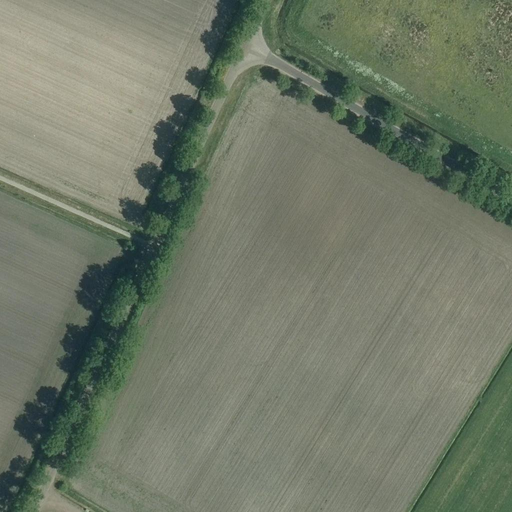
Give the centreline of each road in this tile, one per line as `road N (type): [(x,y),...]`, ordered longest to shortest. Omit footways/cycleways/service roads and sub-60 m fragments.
road 1 (tertiary): [(33,511),(247,44)]
road 2 (tertiary): [(511,196),(247,44)]
